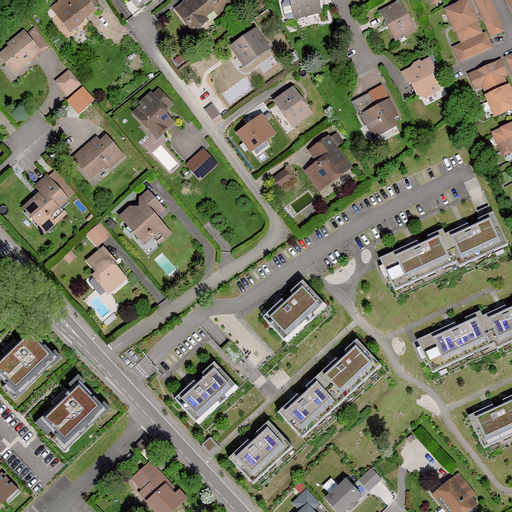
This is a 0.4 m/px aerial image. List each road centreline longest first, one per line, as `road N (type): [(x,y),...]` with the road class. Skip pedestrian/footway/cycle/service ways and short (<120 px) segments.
road 1 (residential): [(99,359),(275,239),(279,222),(141,34)]
road 2 (residential): [(455,177),(382,210),(240,303),(207,308),(124,385)]
road 3 (unclassified): [(99,359),(0,251)]
road 4 (residential): [(53,511),(152,416)]
road 5 (unclassified): [(241,511),(152,416)]
